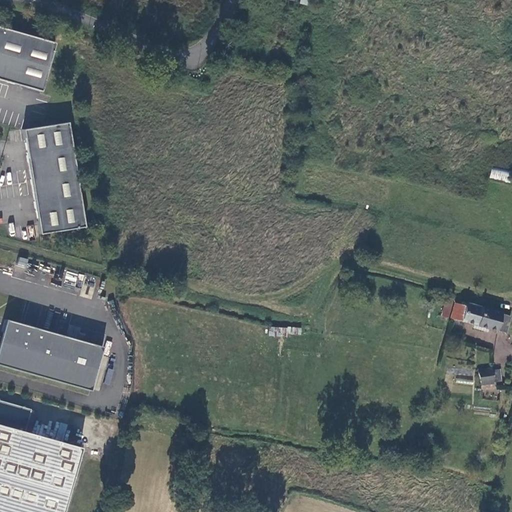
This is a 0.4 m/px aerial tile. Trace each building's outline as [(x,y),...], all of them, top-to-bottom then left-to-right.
[(0,78),(42,90),(56,42),(0,25),(0,78)] [(45,126),(24,129),(41,233),(86,226),(69,122),(45,126)] [(511,174),(490,169),(488,179),(511,184),(511,174)] [(445,316),(450,299),(444,298),(440,314),(445,316)] [(452,318),(461,320),(465,307),(456,304),(452,318)] [(508,316),(465,304),(465,307),(461,320),(504,332),(508,316)] [(0,364),(92,390),(104,346),(18,322),(6,318),(2,336),(0,335),(0,364)] [(490,370),(490,367),(476,368),(478,389),(492,387),(492,381),(490,370)] [(499,369),(490,370),(492,381),(500,380),(499,369)] [(31,408),(0,399),(0,511),(63,511),(82,446),(30,432),(25,431),(31,411),(31,408)] [(35,412),(31,411),(25,431),(30,432),(35,412)]
